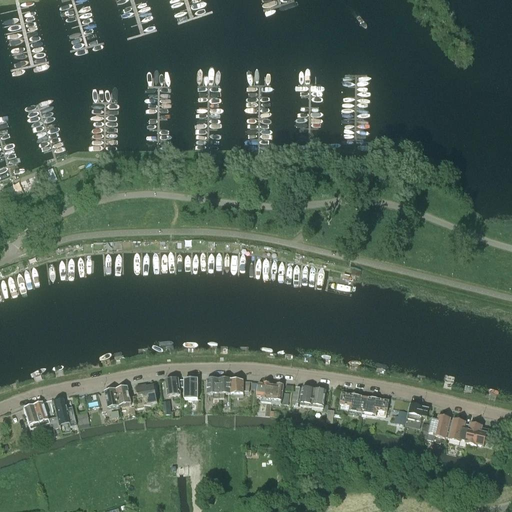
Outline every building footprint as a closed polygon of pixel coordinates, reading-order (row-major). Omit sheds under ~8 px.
[(178,381),(165,382),(167,399),(180,398),(179,390),(178,382),(178,381)] [(185,401),(185,405),(197,405),(197,401),(198,401),(197,381),(184,381),(184,382),(185,390),(185,401)] [(219,381),(207,381),(207,396),(214,396),(214,400),(219,400),(219,381)] [(231,381),(219,381),(219,400),(225,400),(225,395),(231,395),(231,381)] [(243,382),(231,381),(231,395),(244,395),(244,392),(243,382)] [(264,384),(263,385),(262,400),(262,401),(271,402),(273,387),(270,386),(270,385),(268,383),(266,383),(264,384)] [(276,387),(273,387),(271,402),(282,403),(283,392),(284,386),(283,386),(281,385),(279,385),(277,386),(277,385),(276,387)] [(157,404),(154,386),(146,388),(146,386),(136,388),(138,399),(133,400),(135,411),(150,409),(149,406),(157,404)] [(131,405),(128,388),(116,391),(120,407),(131,405)] [(315,391),(302,389),(301,408),(302,408),(302,405),(312,406),(311,409),(313,409),(313,406),(315,391)] [(120,407),(116,391),(104,393),(108,410),(120,407)] [(328,412),(329,406),(324,405),(326,392),(315,391),(313,406),(323,407),(323,414),(327,415),(326,423),(333,424),(334,412),(328,412)] [(283,392),(282,403),(288,404),(290,393),(283,392)] [(339,411),(363,415),(365,398),(358,397),(357,396),(354,396),(353,396),(342,394),(339,411)] [(373,400),(365,398),(363,415),(386,419),(389,402),(378,401),(377,400),(374,399),(373,400)] [(73,415),(72,411),(66,412),(64,401),(53,404),(58,427),(69,425),(70,429),(76,428),(73,415)] [(171,416),(169,402),(163,403),(164,417),(171,416)] [(41,403),(32,406),(38,428),(39,428),(40,430),(42,429),(41,427),(50,425),(51,430),(58,429),(55,419),(47,421),(41,403)] [(426,419),(428,410),(417,407),(416,405),(413,405),(412,406),(410,406),(407,420),(405,428),(419,431),(420,423),(430,426),(431,421),(425,420),(425,419),(426,419)] [(32,406),(23,409),(30,431),(38,428),(32,406)] [(403,435),(407,417),(395,414),(391,433),(403,435)] [(78,427),(88,425),(87,415),(76,417),(78,427)] [(439,420),(432,418),(428,435),(435,437),(434,438),(445,440),(445,439),(447,440),(451,423),(446,421),(446,418),(441,417),(440,418),(439,418),(439,420)] [(457,424),(451,423),(447,440),(450,440),(449,441),(460,444),(460,443),(466,444),(470,427),(464,426),(465,424),(463,423),(463,422),(458,421),(457,424)] [(470,427),(466,444),(466,445),(477,447),(477,446),(483,448),(487,431),(477,429),(478,426),(472,424),(472,425),(471,425),(470,427)]
